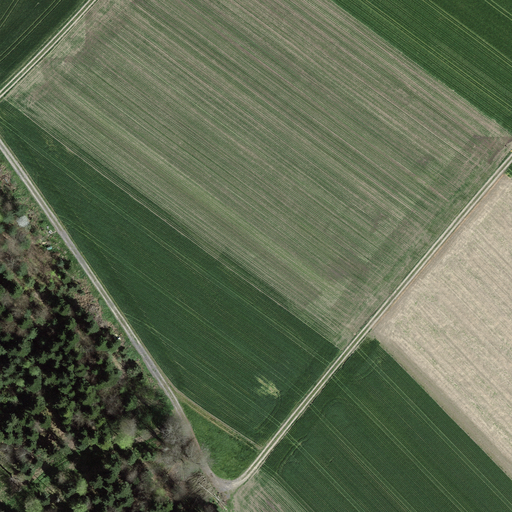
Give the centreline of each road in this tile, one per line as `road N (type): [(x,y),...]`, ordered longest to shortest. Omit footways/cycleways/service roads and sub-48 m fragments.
road 1 (track): [(0,148),(129,336),(216,485),(227,486),(244,479),(511,155)]
road 2 (track): [(95,0),(0,96)]
